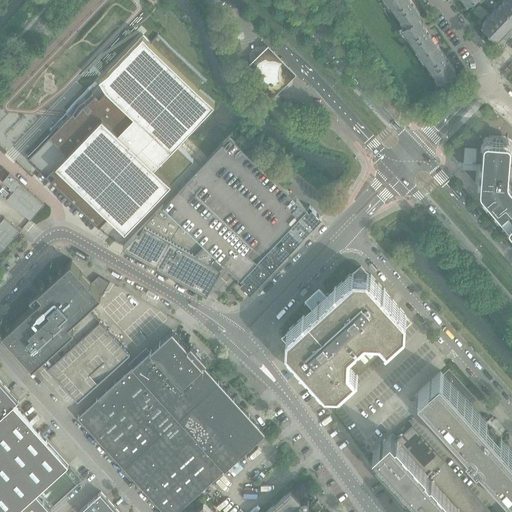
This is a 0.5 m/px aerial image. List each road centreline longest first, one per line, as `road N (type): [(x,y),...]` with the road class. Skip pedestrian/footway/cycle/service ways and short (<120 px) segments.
road 1 (unknown): [(506,511),(498,487),(449,427),(402,391),(374,407),(331,456)]
road 2 (unclassified): [(511,409),(351,231)]
road 3 (secondary): [(234,0),(395,168)]
road 4 (unclassified): [(0,351),(146,511)]
road 5 (unclassified): [(372,511),(240,344)]
road 6 (unclassified): [(229,333),(67,235),(47,238)]
road 7 (secondary): [(418,153),(279,0)]
road 8 (secondary): [(405,179),(511,303)]
road 9 (unclassified): [(342,221),(229,333)]
road 10 (unclassified): [(240,344),(351,231)]
road 11 (secondary): [(511,260),(418,153)]
